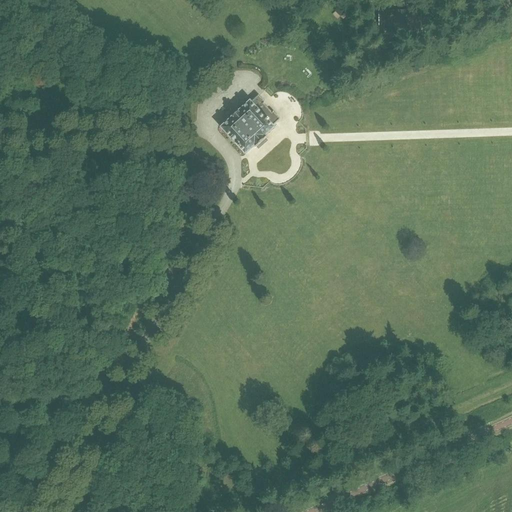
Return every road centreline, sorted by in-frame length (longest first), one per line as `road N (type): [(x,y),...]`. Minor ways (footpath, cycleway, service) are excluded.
road 1 (track): [(511,381),(225,511)]
road 2 (unclassified): [(298,511),(511,414)]
road 3 (track): [(0,135),(202,129)]
road 4 (track): [(126,379),(84,364),(0,367)]
